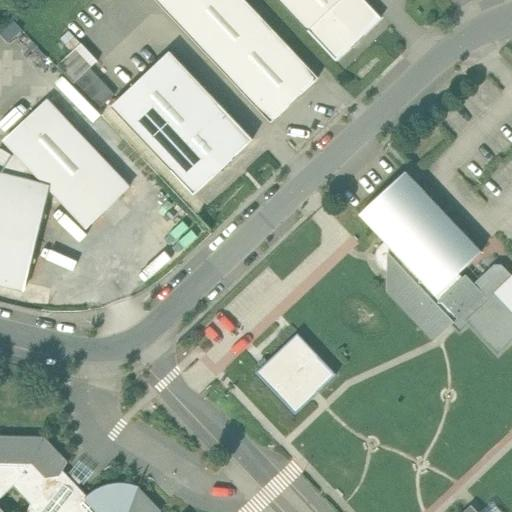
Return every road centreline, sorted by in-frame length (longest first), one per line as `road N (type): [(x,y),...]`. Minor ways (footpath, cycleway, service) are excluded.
road 1 (unclassified): [(0,328),(113,349),(153,337),(470,31),(511,12)]
road 2 (unknown): [(0,26),(176,209)]
